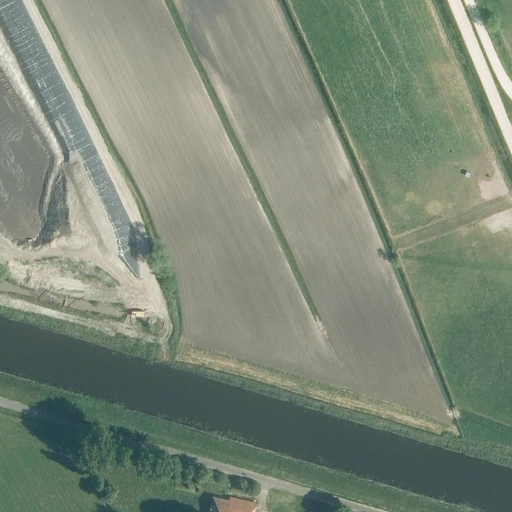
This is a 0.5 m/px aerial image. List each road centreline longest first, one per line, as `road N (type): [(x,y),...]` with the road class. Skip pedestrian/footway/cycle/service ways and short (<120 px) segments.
road 1 (unclassified): [(371,511),(0,401)]
road 2 (track): [(25,0),(133,202),(147,289),(168,320),(166,350)]
road 3 (track): [(0,250),(91,253),(147,289)]
